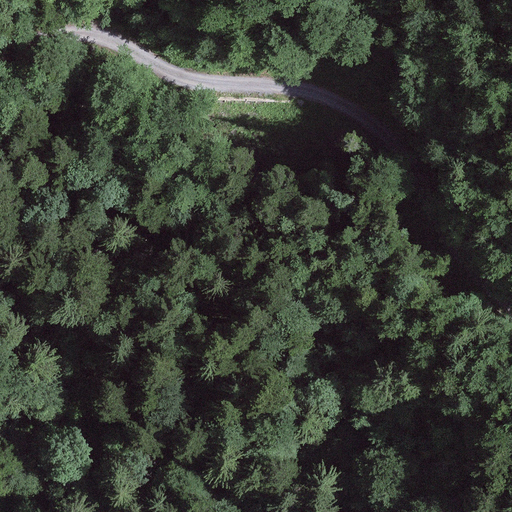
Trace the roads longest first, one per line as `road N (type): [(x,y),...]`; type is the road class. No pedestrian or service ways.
road 1 (track): [(0,51),(83,27),(198,82),(304,87),(389,138),(456,256),(511,305)]
road 2 (track): [(96,511),(87,471),(115,402),(40,383),(23,426),(27,501),(15,511)]
